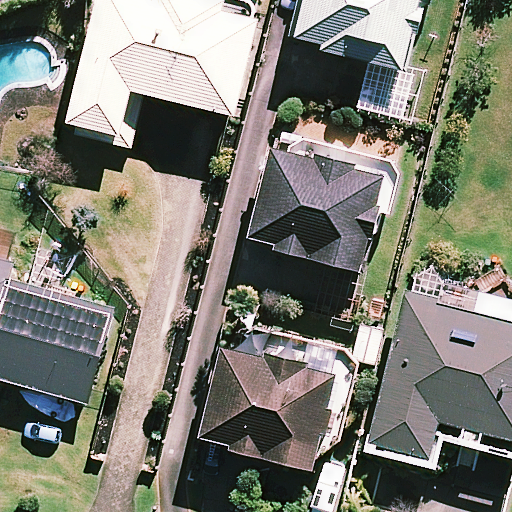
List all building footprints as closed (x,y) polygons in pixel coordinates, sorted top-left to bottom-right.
[(176,7),(145,0),(113,0),(80,136),(131,149),(142,104),(245,129),(269,31),(231,22),(233,14),(178,1),(176,7)] [(422,0),(302,0),(293,38),(403,68),(422,0)] [(398,174),(275,141),(250,238),(362,268),(378,209),(388,211),(398,174)] [(9,277),(14,258),(0,254),(0,377),(88,402),(114,306),(9,277)] [(511,320),(405,294),(367,448),(433,464),(440,436),(511,453),(511,320)] [(337,371),(223,343),(200,437),(314,465),(337,371)]
